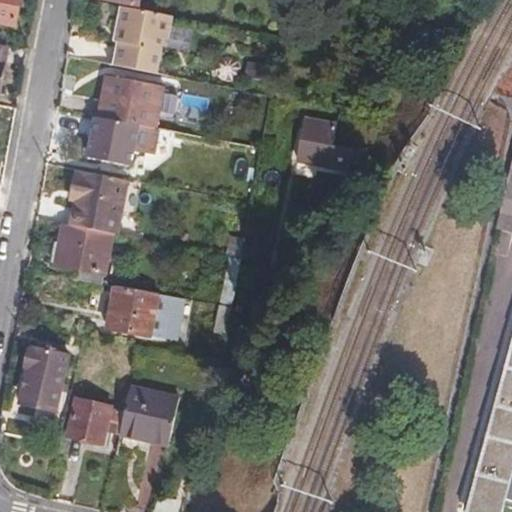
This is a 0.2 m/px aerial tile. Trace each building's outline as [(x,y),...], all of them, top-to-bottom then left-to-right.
[(0,0),(0,29),(10,31),(15,0),(0,0)] [(85,0),(85,3),(132,11),(134,0),(85,0)] [(165,23),(114,14),(110,35),(114,39),(112,49),(108,74),(151,81),(155,56),(161,47),(165,23)] [(255,85),(258,69),(243,66),(239,82),(255,85)] [(93,122),(149,132),(157,92),(101,81),(93,122)] [(93,122),(89,121),(81,161),(125,169),(128,154),(148,158),(153,133),(149,132),(93,122)] [(511,121),(489,234),(511,239),(511,121)] [(291,166),(336,174),(340,151),(327,149),(330,129),(298,124),(291,166)] [(77,176),(71,175),(66,205),(71,206),(77,176)] [(109,238),(117,240),(127,186),(77,176),(71,206),(67,231),(109,238)] [(77,273),(101,277),(109,238),(67,231),(60,229),(53,269),(77,273)] [(222,260),(232,261),(235,243),(225,241),(222,260)] [(80,278),(103,282),(101,277),(77,273),(80,278)] [(145,339),(152,299),(111,291),(104,332),(145,339)] [(496,511),(511,455),(511,323),(461,511),(496,511)] [(63,364),(28,356),(16,408),(51,416),(63,364)] [(118,418),(113,440),(139,445),(163,450),(174,405),(124,393),(118,418)] [(99,437),(113,440),(118,418),(70,407),(62,441),(95,450),(99,437)] [(511,511),(511,455),(496,511),(511,511)] [(159,511),(181,511),(182,504),(163,499),(159,511)]
